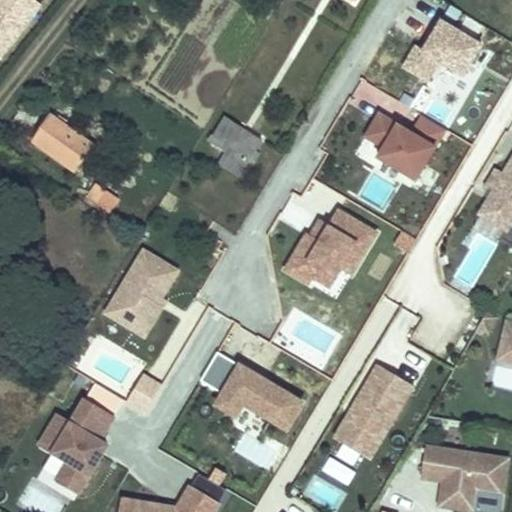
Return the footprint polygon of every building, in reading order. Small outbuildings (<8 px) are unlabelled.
[(0,0),(0,55),(41,4),(35,0),(0,0)] [(418,50),(405,71),(429,85),(441,65),(465,79),(484,49),(443,24),(426,53),(418,50)] [(50,111),(32,139),(75,167),(93,139),(50,111)] [(264,141),(225,117),(209,142),(226,152),(249,166),(264,141)] [(367,141),(385,152),(380,163),(418,185),(449,132),(426,119),(415,137),(381,118),(367,141)] [(240,179),(249,166),(226,152),(218,165),(240,179)] [(511,153),(500,172),(495,169),(484,188),(489,191),(476,214),(507,232),(511,223),(511,153)] [(118,198),(94,183),(85,198),(110,212),(118,198)] [(311,238),(290,273),(313,287),(318,280),(324,270),(340,279),(345,271),(355,277),(379,237),(343,215),(333,231),(325,226),(316,240),(311,238)] [(417,240),(402,233),(394,248),(409,255),(417,240)] [(145,256),(107,320),(133,335),(135,331),(151,327),(155,329),(163,315),(159,311),(163,305),(180,277),(145,256)] [(324,270),(318,280),(333,289),(340,279),(324,270)] [(511,320),(508,320),(499,357),(511,359),(511,320)] [(135,331),(133,335),(147,343),(155,329),(151,327),(135,331)] [(102,350),(92,367),(119,382),(129,366),(102,350)] [(204,383),(226,397),(220,407),(239,419),(247,406),(290,432),(305,406),(220,355),(204,383)] [(369,457),(413,385),(378,363),(334,436),(369,457)] [(160,385),(144,375),(127,403),(144,413),(160,385)] [(85,399),(71,422),(58,415),(41,443),(69,460),(59,478),(80,491),(102,453),(94,449),(100,439),(114,416),(85,399)] [(94,449),(102,453),(108,444),(100,439),(94,449)] [(508,456),(425,443),(420,475),(441,478),(438,503),(474,509),(478,488),(502,492),(508,456)] [(216,469),(210,480),(220,486),(226,476),(216,469)] [(199,474),(192,486),(219,503),(227,490),(220,486),(210,480),(199,474)] [(120,511),(218,511),(223,506),(219,503),(192,486),(188,484),(174,507),(122,499),(120,511)]
